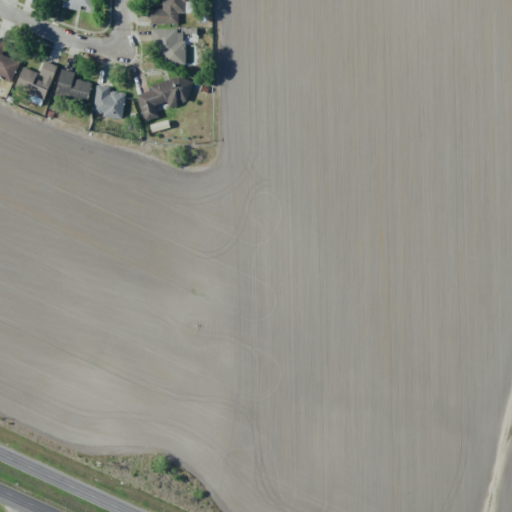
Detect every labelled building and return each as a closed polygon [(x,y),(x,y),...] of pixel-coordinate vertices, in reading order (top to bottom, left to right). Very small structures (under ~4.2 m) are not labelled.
[(80,11),(81,9),(93,11),(94,0),(62,0),(62,8),(80,11)] [(178,24),(177,14),(184,14),(184,0),(161,0),(162,9),(149,9),(150,24),(178,24)] [(152,30),(152,57),(164,57),(164,65),(184,65),(184,30),(152,30)] [(0,78),(12,82),(21,53),(0,46),(0,78)] [(56,66),(44,61),(38,75),(21,69),(14,88),(44,99),(56,66)] [(87,103),(91,82),(73,79),(74,72),(60,70),(55,97),(87,103)] [(143,122),(158,118),(155,106),(167,102),(168,106),(192,99),(185,77),(149,87),(150,91),(136,95),(143,122)] [(109,86),(95,85),(93,115),(122,118),(125,93),(108,91),(109,86)]
